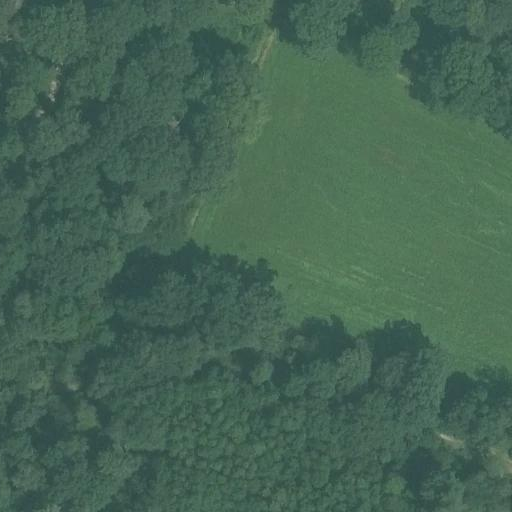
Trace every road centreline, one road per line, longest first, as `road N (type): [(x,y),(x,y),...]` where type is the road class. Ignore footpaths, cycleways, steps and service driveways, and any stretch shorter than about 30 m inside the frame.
road 1 (track): [(511,459),(475,439),(214,366),(0,373)]
road 2 (track): [(81,0),(0,216)]
